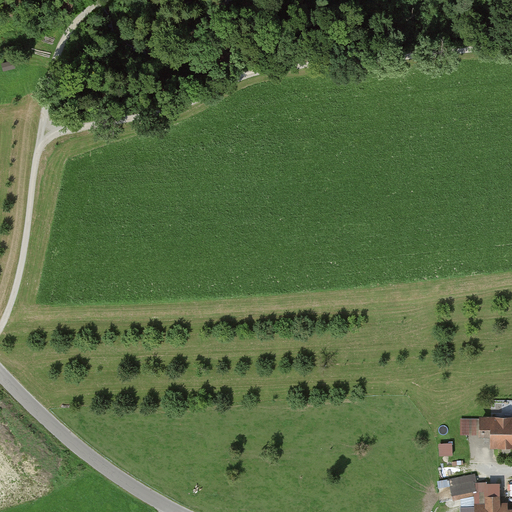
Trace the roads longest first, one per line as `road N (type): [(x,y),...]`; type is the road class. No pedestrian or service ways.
road 1 (track): [(511,44),(268,69),(184,106),(53,136),(39,150),(17,286),(0,327)]
road 2 (unclassified): [(0,370),(71,440),(181,511)]
road 3 (track): [(103,0),(60,48),(39,150)]
